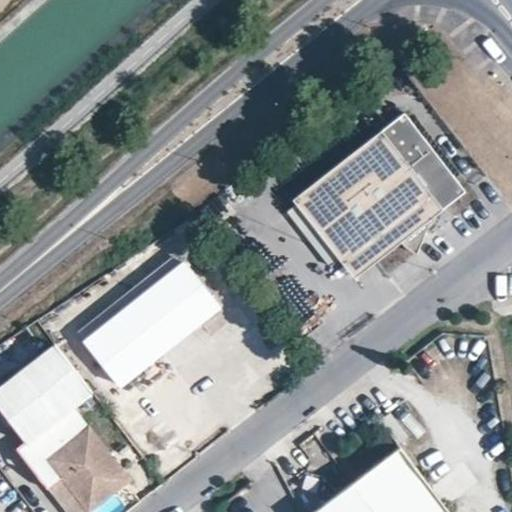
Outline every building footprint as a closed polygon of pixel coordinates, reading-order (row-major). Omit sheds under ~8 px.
[(392,112),(284,197),(288,202),(332,256),(336,261),(356,245),(367,258),(387,242),(408,250),(420,216),(455,188),(392,112)] [(332,256),(288,202),(278,210),(322,264),(332,256)] [(346,274),(367,258),(356,245),(336,261),(346,274)] [(220,310),(185,266),(84,345),(119,390),(220,310)] [(73,407),(92,392),(55,345),(0,387),(0,407),(27,442),(18,448),(50,489),(65,478),(91,510),(115,492),(119,487),(121,484),(122,479),(123,474),(122,468),(117,462),(90,427),(69,444),(52,423),(73,407)] [(90,427),(73,407),(52,423),(69,444),(90,427)] [(442,511),(393,449),(349,483),(372,511),(442,511)] [(65,478),(50,489),(68,511),(87,511),(91,510),(65,478)] [(372,511),(349,483),(311,511),(372,511)]
